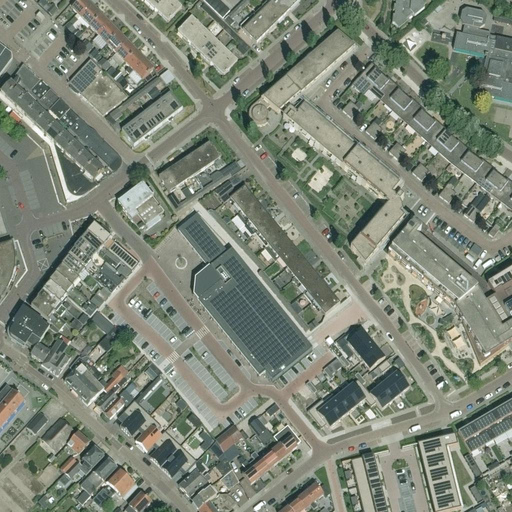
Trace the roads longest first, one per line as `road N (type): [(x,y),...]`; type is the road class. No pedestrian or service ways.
road 1 (residential): [(447,412),(405,345),(212,110)]
road 2 (residential): [(381,38),(314,90),(308,104),(482,240),(497,245),(511,236)]
road 3 (unclassified): [(185,511),(0,347)]
road 4 (residential): [(249,511),(326,452),(447,412)]
road 5 (residential): [(138,167),(0,37)]
road 6 (residential): [(511,157),(381,38)]
road 7 (residential): [(212,110),(336,0)]
road 8 (residential): [(112,0),(212,110)]
road 9 (residential): [(28,226),(81,210),(138,167)]
